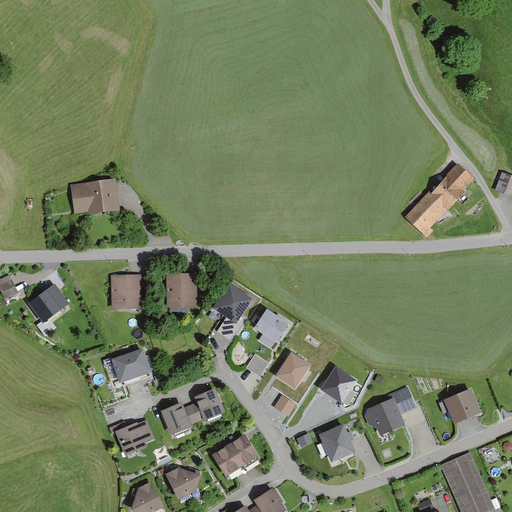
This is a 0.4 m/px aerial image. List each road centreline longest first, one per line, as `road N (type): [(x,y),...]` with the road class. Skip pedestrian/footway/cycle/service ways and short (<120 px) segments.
road 1 (unclassified): [(511,238),(0,257)]
road 2 (track): [(511,237),(412,82),(386,0)]
road 3 (residential): [(511,423),(349,491),(316,489),(289,465)]
road 4 (residential): [(110,419),(225,371)]
